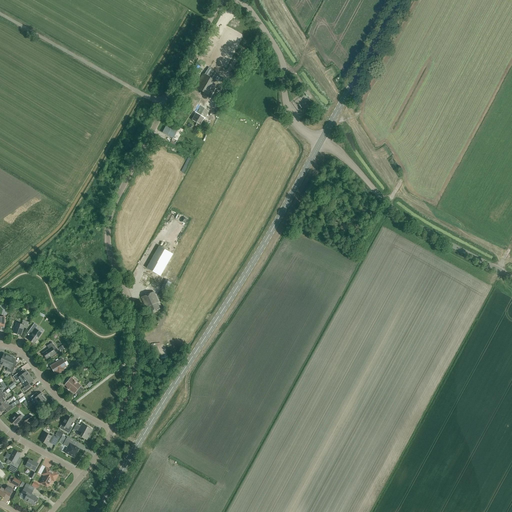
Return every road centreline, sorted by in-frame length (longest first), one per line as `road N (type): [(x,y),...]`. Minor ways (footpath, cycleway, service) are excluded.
road 1 (tertiary): [(100,511),(320,142)]
road 2 (unclassified): [(112,429),(131,379),(135,338),(107,223),(163,106)]
road 3 (unclassified): [(511,277),(411,222),(320,142)]
road 4 (track): [(333,118),(347,119),(395,191),(505,257)]
road 5 (unclassified): [(163,106),(0,13)]
road 6 (unclassified): [(320,142),(289,114),(277,50),(238,0)]
road 7 (tertiary): [(320,142),(397,0)]
road 8 (residential): [(0,345),(24,354),(68,407),(112,429)]
road 9 (unclassified): [(163,106),(221,0)]
